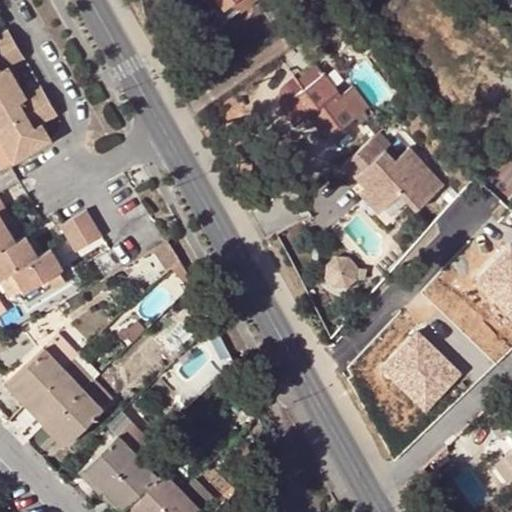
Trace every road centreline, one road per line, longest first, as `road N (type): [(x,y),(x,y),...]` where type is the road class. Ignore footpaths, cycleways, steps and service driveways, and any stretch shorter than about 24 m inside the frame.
road 1 (tertiary): [(167,134),(371,491)]
road 2 (unknown): [(322,367),(511,143)]
road 3 (residential): [(4,0),(78,119),(75,150),(88,175)]
road 4 (residential): [(371,491),(511,363)]
road 5 (tertiary): [(92,0),(167,134)]
